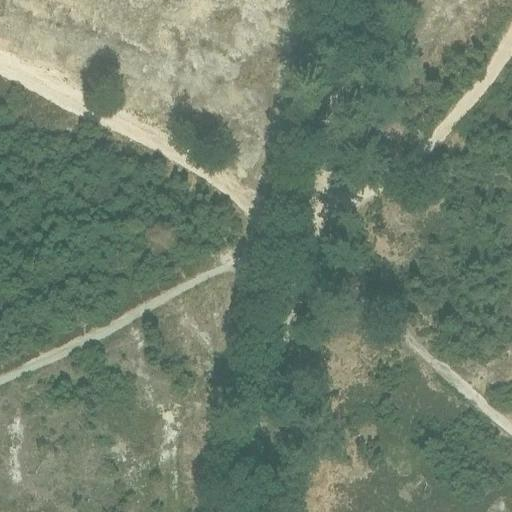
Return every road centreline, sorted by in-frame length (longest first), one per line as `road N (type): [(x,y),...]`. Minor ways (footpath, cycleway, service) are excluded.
road 1 (track): [(302,239),(239,190),(0,64)]
road 2 (track): [(326,214),(431,141),(511,36)]
